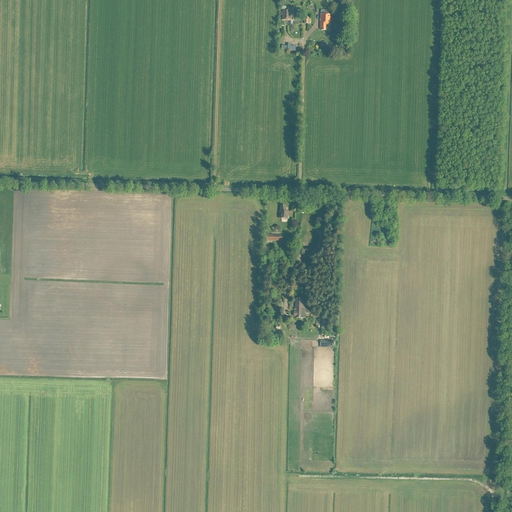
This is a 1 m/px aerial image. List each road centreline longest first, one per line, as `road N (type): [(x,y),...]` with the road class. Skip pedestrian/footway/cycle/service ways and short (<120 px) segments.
road 1 (unclassified): [(511,197),(0,182)]
road 2 (track): [(212,188),(218,0)]
road 3 (track): [(298,190),(302,47)]
road 4 (track): [(286,302),(289,267),(319,243),(323,190)]
